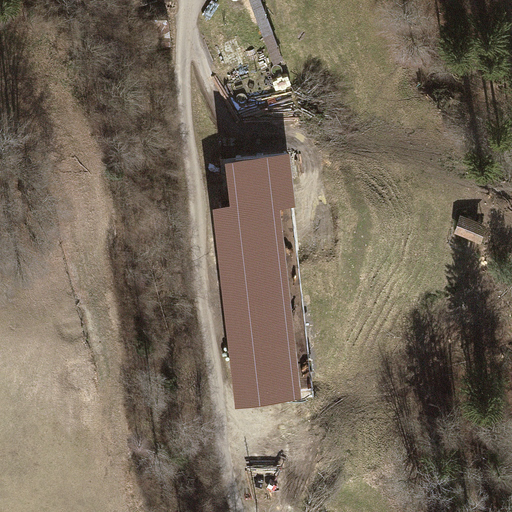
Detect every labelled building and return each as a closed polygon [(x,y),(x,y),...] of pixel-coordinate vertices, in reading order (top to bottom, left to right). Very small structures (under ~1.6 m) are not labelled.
[(291,88),(268,0),(229,0),(234,20),(213,25),(222,62),(247,56),(257,96),(291,88)] [(169,15),(143,18),(146,48),(173,44),(169,15)] [(218,151),(228,222),(280,215),(270,144),(218,151)] [(460,219),(452,236),(470,245),(479,228),(460,219)] [(278,424),(265,424),(267,457),(280,456),(278,424)]
